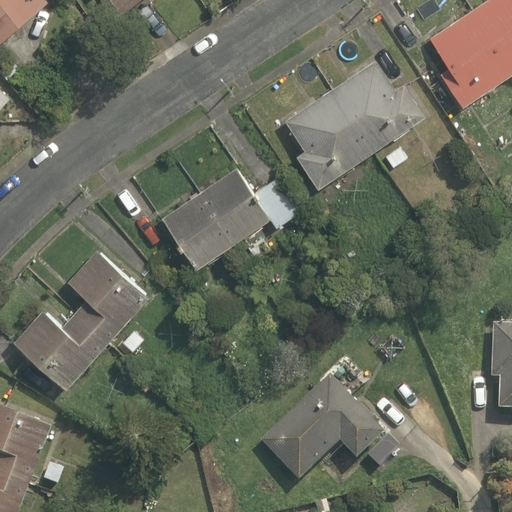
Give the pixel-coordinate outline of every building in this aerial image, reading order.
[(0,0),(0,43),(50,2),(48,0),(0,0)] [(114,1),(124,13),(140,0),(101,0),(107,6),(114,1)] [(465,107),(511,74),(511,0),(486,0),(431,38),(450,66),(441,72),(465,107)] [(7,78),(21,68),(14,59),(0,70),(7,78)] [(323,191),(430,119),(409,87),(400,93),(380,63),(290,124),(310,153),(302,158),(323,191)] [(0,111),(12,98),(0,87),(0,111)] [(399,157),(407,170),(422,160),(414,147),(399,157)] [(246,173),(171,223),(205,274),(279,225),(285,235),(308,219),(284,184),(263,198),(246,173)] [(276,244),(263,253),(270,263),(283,254),(276,244)] [(86,395),(167,303),(115,256),(86,288),(106,305),(80,335),(59,316),(32,348),(86,395)] [(499,411),(511,411),(511,324),(494,324),(492,379),(500,379),(499,411)] [(143,350),(155,360),(166,346),(154,337),(143,350)] [(261,441),(300,482),(342,443),(357,460),(386,434),(331,375),(261,441)] [(0,511),(20,511),(53,426),(0,405),(0,511)] [(58,485),(64,465),(50,461),(43,480),(58,485)]
